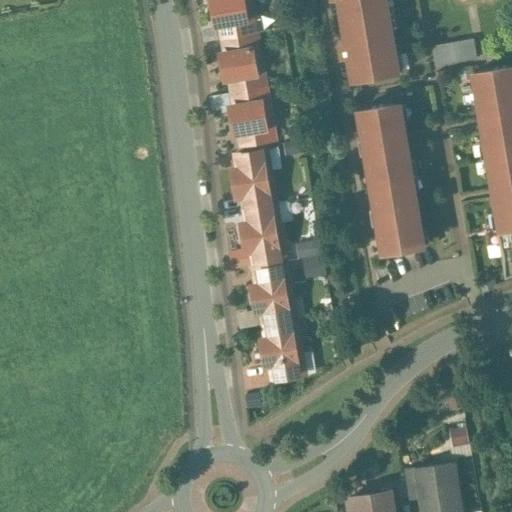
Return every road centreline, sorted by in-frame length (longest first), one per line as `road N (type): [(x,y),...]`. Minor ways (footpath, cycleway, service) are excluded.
road 1 (residential): [(158,0),(218,454)]
road 2 (residential): [(264,482),(321,457),(408,365),(479,321),(511,311)]
